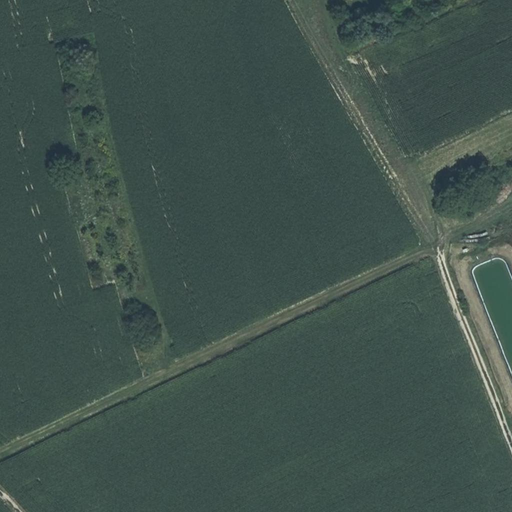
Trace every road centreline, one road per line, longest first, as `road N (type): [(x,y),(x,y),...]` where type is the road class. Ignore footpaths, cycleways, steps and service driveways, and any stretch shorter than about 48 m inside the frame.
road 1 (track): [(435,245),(0,457)]
road 2 (track): [(289,0),(435,245)]
road 3 (track): [(511,443),(435,245)]
